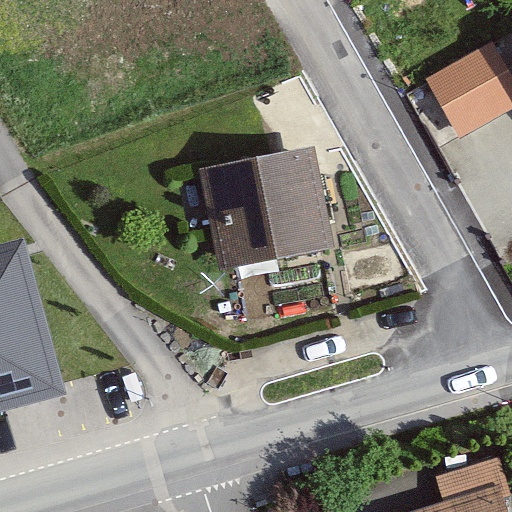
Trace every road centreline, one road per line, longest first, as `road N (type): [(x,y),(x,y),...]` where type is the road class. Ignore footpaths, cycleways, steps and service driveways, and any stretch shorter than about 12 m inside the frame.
road 1 (tertiary): [(187,448),(511,358)]
road 2 (tertiary): [(0,505),(187,448)]
